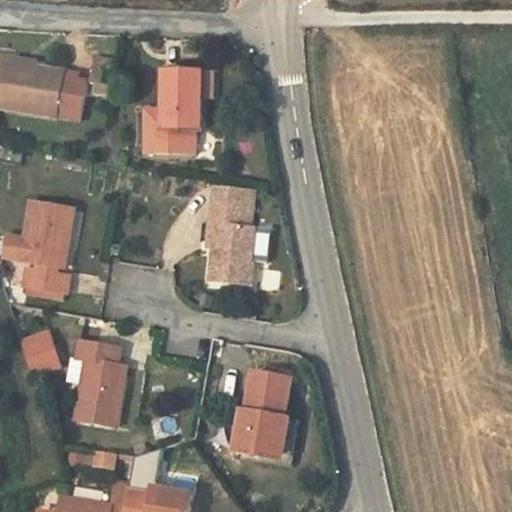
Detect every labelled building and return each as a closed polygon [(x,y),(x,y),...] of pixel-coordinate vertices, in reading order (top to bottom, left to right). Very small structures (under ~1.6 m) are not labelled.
[(24,58),(8,56),(1,108),(78,118),(84,74),(46,69),(23,66),(24,58)] [(97,58),(94,84),(100,85),(116,86),(119,61),(97,58)] [(203,72),(163,72),(163,111),(145,111),(145,155),(196,155),(196,132),(201,132),(203,72)] [(213,73),(203,72),(202,106),(212,106),(213,73)] [(115,98),(116,86),(100,85),(99,97),(115,98)] [(243,246),(250,247),(255,203),(214,198),(211,220),(244,224),(243,246)] [(75,212),(36,206),(30,241),(26,259),(64,265),(75,212)] [(259,247),(250,247),(243,246),(244,224),(211,220),(208,242),(218,244),(212,299),(253,303),(259,247)] [(26,260),(26,259),(30,241),(12,238),(9,257),(26,260)] [(69,278),(31,273),(29,291),(65,296),(69,278)] [(19,347),(31,380),(58,370),(47,337),(19,347)] [(87,361),(77,420),(109,425),(119,365),(127,367),(130,349),(122,348),(81,342),(78,359),(87,361)] [(72,361),(67,383),(78,385),(83,363),(72,361)] [(288,450),(291,424),(287,420),(291,380),(260,377),(255,413),(247,412),(242,454),(257,455),(261,447),(288,450)] [(157,433),(177,433),(177,419),(157,419),(157,433)] [(93,468),(116,472),(119,455),(96,451),(93,468)] [(92,466),(93,454),(71,453),(71,465),(92,466)] [(185,511),(188,492),(156,487),(152,492),(121,488),(119,497),(117,511),(185,511)] [(55,500),(53,511),(117,511),(119,497),(107,495),(105,507),(55,500)]
